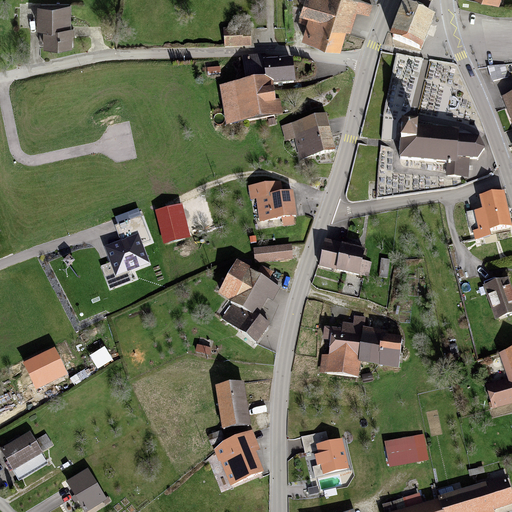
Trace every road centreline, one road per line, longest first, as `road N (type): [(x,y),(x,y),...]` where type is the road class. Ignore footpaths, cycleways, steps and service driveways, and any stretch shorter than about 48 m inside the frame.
road 1 (residential): [(369,63),(292,53),(121,56),(0,78)]
road 2 (secondary): [(326,215),(284,356),(278,511)]
road 3 (secondary): [(511,183),(459,56),(446,0)]
road 4 (residential): [(326,215),(511,183)]
road 5 (secondary): [(369,63),(326,215)]
